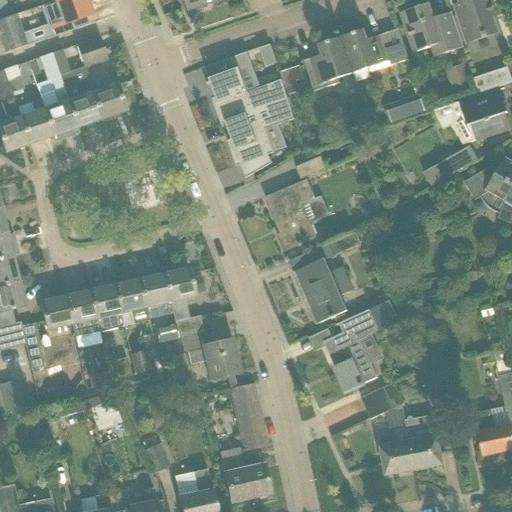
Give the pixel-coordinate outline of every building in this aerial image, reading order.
[(0,0),(0,20),(10,17),(3,0),(0,0)] [(85,0),(62,0),(43,7),(44,10),(51,29),(91,15),(85,0)] [(183,0),(187,11),(223,0),(183,0)] [(457,0),(460,5),(454,7),(467,44),(497,34),(491,18),(496,16),(490,0),(457,0)] [(431,48),(435,58),(463,48),(451,13),(438,18),(436,11),(430,13),(428,5),(400,14),(413,54),(431,48)] [(10,17),(0,20),(0,40),(4,54),(25,47),(19,28),(14,16),(10,17)] [(369,74),(406,62),(396,31),(366,41),(363,31),(340,38),(352,75),(367,70),(369,74)] [(75,46),(83,69),(107,61),(99,38),(75,46)] [(352,75),(340,38),(318,46),(321,56),(303,62),(310,81),(314,92),(339,84),(337,80),(352,75)] [(53,137),(55,136),(57,142),(79,134),(77,128),(58,75),(51,54),(39,59),(47,82),(35,86),(40,101),(53,137)] [(229,72),(208,80),(215,99),(211,100),(220,125),(220,126),(225,124),(224,124),(288,102),(281,81),(260,89),(247,94),(234,58),(225,61),(229,72)] [(27,63),(32,78),(40,75),(35,61),(27,63)] [(15,67),(2,71),(7,83),(19,79),(15,67)] [(473,79),(478,94),(511,83),(511,82),(507,68),(473,79)] [(291,70),(280,73),(284,86),(294,82),(291,70)] [(11,93),(7,83),(2,71),(0,72),(0,103),(5,117),(8,116),(10,122),(0,125),(0,140),(4,153),(29,145),(19,118),(19,119),(15,109),(10,93),(11,93)] [(69,72),(58,75),(77,128),(101,120),(91,93),(87,80),(73,85),(69,72)] [(448,80),(454,96),(472,90),(466,73),(448,80)] [(19,79),(7,83),(11,93),(22,89),(19,79)] [(116,85),(91,93),(101,120),(125,112),(116,85)] [(505,115),(507,114),(499,89),(480,96),(452,105),(453,106),(451,125),(462,146),(475,141),(476,142),(491,137),(510,130),(505,115)] [(53,137),(40,101),(15,109),(19,119),(19,118),(29,145),(53,137)] [(288,102),(224,124),(225,124),(231,141),(226,142),(236,167),(240,166),(245,179),(271,164),(268,155),(260,132),(279,125),(293,120),(288,102)] [(426,172),(433,186),(461,170),(453,156),(426,172)] [(295,169),(300,181),(325,170),(320,158),(295,169)] [(497,219),(501,221),(511,225),(511,160),(511,161),(511,162),(505,159),(500,167),(495,165),(464,183),(474,200),(474,201),(480,198),(483,203),(484,205),(486,207),(487,209),(489,210),(496,214),(499,215),(497,219)] [(129,212),(163,205),(158,178),(124,185),(129,212)] [(280,235),(277,237),(284,253),(315,240),(301,206),(314,200),(306,182),(265,199),(280,235)] [(0,261),(12,258),(9,248),(15,247),(15,246),(12,236),(7,234),(7,233),(0,235),(0,261)] [(340,297),(352,292),(342,269),(330,274),(324,261),(332,258),(358,247),(353,235),(327,246),(323,248),(305,256),(310,266),(293,274),(315,326),(347,312),(340,297)] [(479,269),(487,279),(500,277),(504,267),(497,255),(484,256),(479,269)] [(0,286),(18,283),(12,258),(0,261),(0,286)] [(174,325),(177,339),(179,338),(204,333),(200,317),(187,320),(183,300),(196,297),(195,293),(192,278),(190,270),(162,276),(169,303),(174,325)] [(145,308),(169,303),(162,276),(138,281),(145,308)] [(201,276),(192,278),(195,293),(204,291),(201,276)] [(130,312),(145,308),(138,281),(114,287),(123,327),(132,325),(130,312)] [(24,307),(18,283),(0,286),(0,329),(19,325),(20,328),(21,328),(20,323),(14,325),(13,323),(11,313),(10,310),(24,307)] [(99,332),(123,327),(114,287),(90,292),(99,332)] [(73,338),(99,332),(90,292),(64,298),(71,325),(73,338)] [(45,330),(71,325),(64,298),(39,303),(45,330)] [(336,370),(337,369),(340,375),(337,376),(344,392),(376,378),(359,340),(398,323),(388,302),(336,326),(337,327),(339,326),(343,335),(323,344),(336,370)] [(22,335),(24,345),(30,370),(42,367),(33,325),(21,328),(20,328),(22,335)] [(155,330),(158,343),(177,339),(174,325),(155,330)] [(0,351),(24,345),(22,335),(0,340),(0,351)] [(177,339),(158,343),(158,344),(149,346),(156,360),(183,354),(179,338),(177,339)] [(226,377),(229,389),(233,388),(231,376),(238,374),(231,341),(202,348),(202,349),(186,353),(189,366),(204,362),(209,382),(226,377)] [(108,372),(107,373),(110,383),(131,376),(126,359),(105,363),(108,372)] [(151,370),(148,359),(132,363),(134,374),(151,370)] [(511,420),(511,376),(510,365),(509,359),(495,362),(504,408),(491,411),(491,412),(468,417),(472,437),(478,435),(483,457),(511,451),(511,432),(511,427),(510,427),(509,421),(511,420)] [(110,383),(107,373),(88,378),(91,388),(110,383)] [(440,378),(427,380),(431,404),(444,402),(440,378)] [(23,379),(10,383),(18,414),(32,410),(23,379)] [(10,383),(0,385),(0,391),(7,417),(18,414),(10,383)] [(360,399),(365,410),(387,400),(392,411),(402,406),(404,405),(394,384),(360,399)] [(233,388),(229,389),(229,391),(242,449),(219,454),(230,504),(269,496),(258,448),(267,446),(252,386),(234,390),(233,388)] [(107,395),(74,407),(77,415),(110,403),(107,395)] [(387,400),(365,410),(370,421),(386,413),(388,412),(392,411),(387,400)] [(405,421),(403,411),(402,406),(392,411),(388,412),(386,413),(389,430),(405,426),(404,421),(405,421)] [(405,426),(408,442),(414,471),(442,466),(433,416),(425,417),(405,421),(404,421),(405,426)] [(50,459),(89,450),(84,430),(61,436),(57,421),(41,425),(50,459)] [(36,435),(27,437),(33,461),(43,458),(36,435)] [(414,471),(408,442),(394,444),(393,438),(378,441),(385,477),(414,471)] [(178,498),(181,511),(216,511),(207,471),(193,474),(173,477),(178,498)] [(0,488),(0,511),(52,511),(50,500),(17,507),(13,486),(8,487),(0,488)] [(142,505),(126,508),(127,511),(158,511),(156,502),(154,503),(152,489),(139,491),(142,505)] [(110,511),(108,495),(94,498),(96,511),(110,511)]
